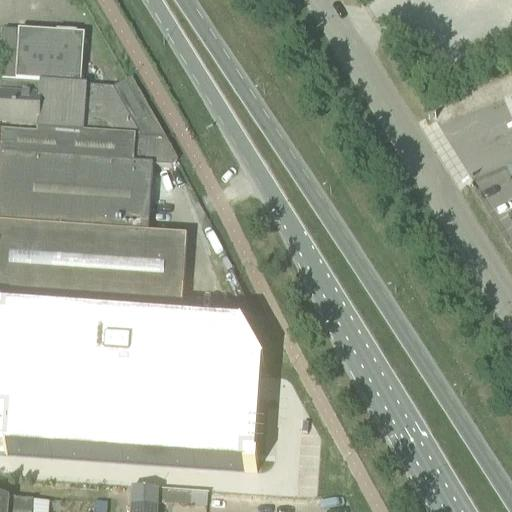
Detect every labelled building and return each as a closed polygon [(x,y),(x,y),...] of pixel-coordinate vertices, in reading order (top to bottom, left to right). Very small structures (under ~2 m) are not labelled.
[(114,91),(88,89),(86,136),(166,141),(132,82),(114,91)] [(167,142),(166,141),(86,136),(88,89),(1,84),(0,83),(0,126),(0,130),(0,157),(154,169),(172,170),(178,164),(167,142)] [(0,157),(0,301),(182,313),(187,242),(148,240),(154,169),(0,157)] [(0,452),(4,453),(6,456),(245,473),(245,474),(257,475),(258,463),(256,463),(263,369),(258,368),(239,334),(241,329),(1,312),(1,311),(0,310),(0,452)] [(130,511),(158,511),(159,507),(159,493),(132,491),(130,511)] [(159,493),(159,507),(190,509),(191,495),(159,493)] [(0,511),(52,511),(53,505),(33,503),(0,501),(0,511)]
